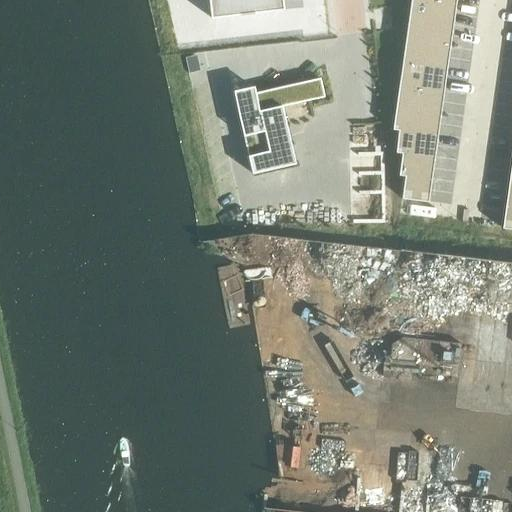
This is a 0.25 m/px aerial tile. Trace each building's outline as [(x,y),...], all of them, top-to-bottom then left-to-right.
[(246,0),(209,0),(212,18),(241,14),(248,14),(246,0)] [(246,0),(248,14),(255,13),(284,9),(282,0),(246,0)] [(433,0),(411,0),(409,19),(453,25),(456,3),(433,0)] [(409,19),(406,41),(450,47),(453,25),(409,19)] [(406,41),(403,63),(447,69),(450,47),(406,41)] [(403,63),(400,85),(444,91),(447,69),(403,63)] [(254,87),(234,92),(240,116),(252,174),(253,174),(296,164),(295,162),(283,107),(308,101),(325,97),(321,78),(255,93),(254,87)] [(400,85),(396,107),(441,113),(444,91),(400,85)] [(396,107),(393,129),(438,135),(441,113),(396,107)] [(393,129),(393,130),(399,131),(396,152),(435,157),(438,135),(393,129)] [(396,152),(396,153),(402,153),(399,175),(432,179),(435,157),(396,152)] [(399,175),(405,176),(402,198),(429,202),(432,179),(399,175)] [(511,206),(506,205),(503,228),(511,229),(511,206)]
